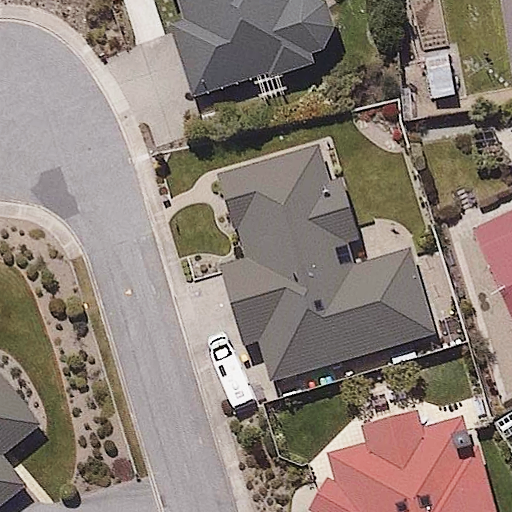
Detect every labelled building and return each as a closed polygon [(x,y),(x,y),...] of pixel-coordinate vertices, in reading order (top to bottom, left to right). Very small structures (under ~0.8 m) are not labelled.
[(172,0),(180,24),(170,27),(194,104),(314,73),(311,64),(323,59),(334,34),(325,10),(305,1),(292,3),(291,0),(172,0)] [(278,383),(438,338),(414,249),(355,265),(350,247),(373,240),(345,138),(220,173),(245,261),(226,267),(244,334),(263,329),(278,383)] [(511,213),(483,226),(511,298),(511,213)] [(0,511),(6,511),(41,486),(14,451),(51,422),(0,356),(0,511)] [(504,511),(480,418),(431,430),(425,405),(369,420),(374,442),(335,452),(344,488),(312,496),(316,511),(504,511)]
